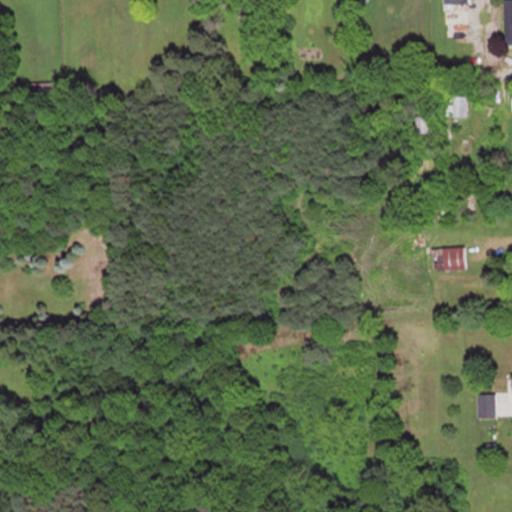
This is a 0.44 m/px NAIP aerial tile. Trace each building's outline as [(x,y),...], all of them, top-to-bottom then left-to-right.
[(470,39),(470,0),(444,0),(445,40),(470,39)] [(54,82),(30,83),(30,95),(55,93),(54,82)] [(470,95),(446,95),(446,117),(470,117),(470,95)] [(432,132),(432,116),(418,116),(418,132),(432,132)] [(433,248),(433,269),(467,269),(467,248),(433,248)] [(492,396),(481,396),(481,410),(492,410),(492,396)]
